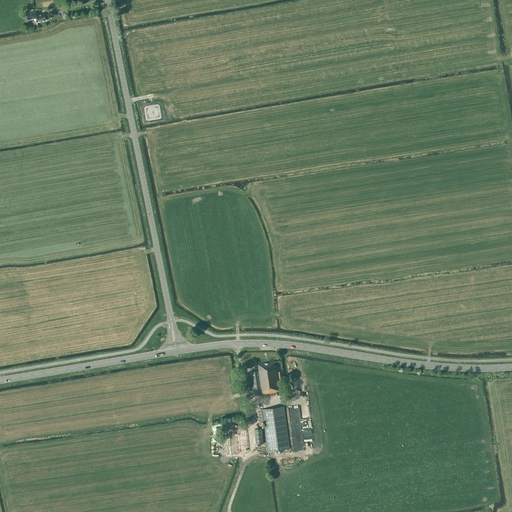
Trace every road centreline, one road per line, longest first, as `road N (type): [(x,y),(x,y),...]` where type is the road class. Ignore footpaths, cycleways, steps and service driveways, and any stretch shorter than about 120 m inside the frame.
road 1 (tertiary): [(180,350),(261,343),(432,366),(511,367)]
road 2 (unclassified): [(171,323),(107,0)]
road 3 (tertiary): [(0,380),(171,352)]
